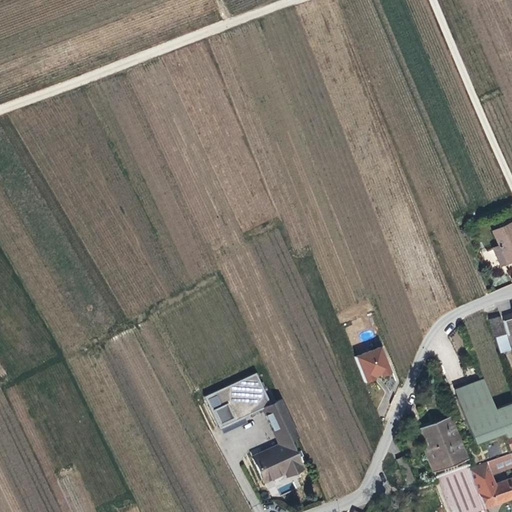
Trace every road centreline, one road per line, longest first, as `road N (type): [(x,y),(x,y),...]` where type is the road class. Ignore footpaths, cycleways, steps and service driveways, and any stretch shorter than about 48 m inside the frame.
road 1 (track): [(298,0),(0,109)]
road 2 (residential): [(511,291),(475,305),(435,335),(362,493),(324,511)]
road 3 (track): [(432,0),(511,182)]
